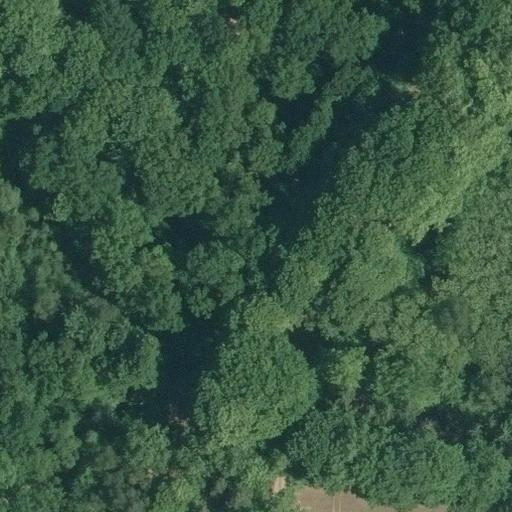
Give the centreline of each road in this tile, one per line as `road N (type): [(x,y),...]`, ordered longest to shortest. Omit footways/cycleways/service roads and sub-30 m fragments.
road 1 (track): [(511,394),(351,357),(287,321),(0,12)]
road 2 (track): [(271,511),(283,347)]
